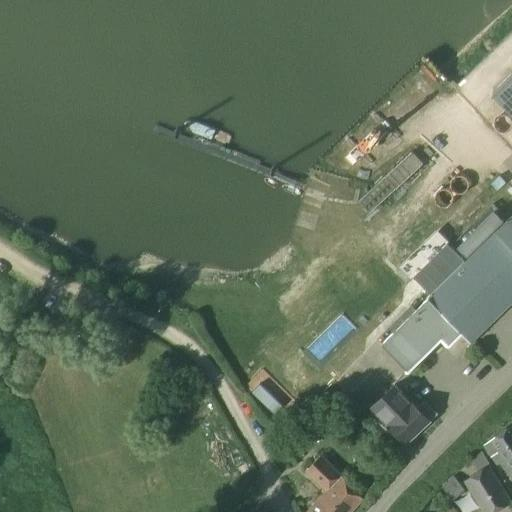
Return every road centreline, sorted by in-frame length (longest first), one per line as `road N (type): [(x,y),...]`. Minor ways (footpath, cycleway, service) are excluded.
road 1 (track): [(285,511),(207,366),(169,333),(0,252)]
road 2 (unclassified): [(511,369),(372,511)]
